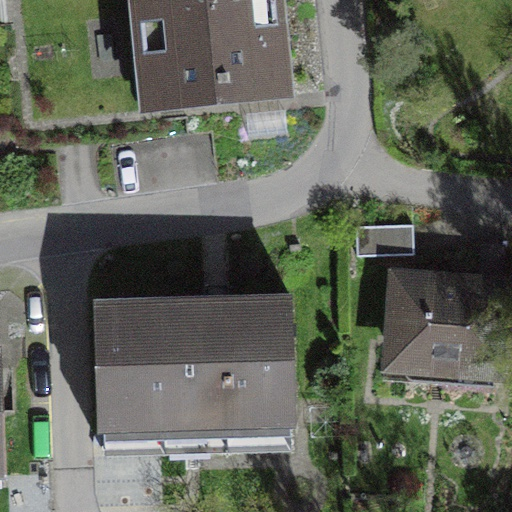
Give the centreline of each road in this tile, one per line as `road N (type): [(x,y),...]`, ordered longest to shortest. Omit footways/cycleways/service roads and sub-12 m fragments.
road 1 (residential): [(0,251),(266,197),(320,170),(351,104),(340,0)]
road 2 (unknown): [(320,170),(511,196)]
